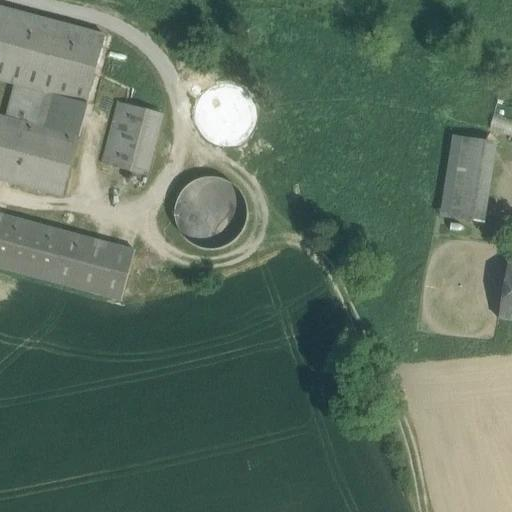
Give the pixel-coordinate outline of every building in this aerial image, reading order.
[(104,36),(0,8),(0,81),(16,85),(66,99),(86,104),(104,36)] [(511,85),(506,83),(502,94),(511,98),(511,85)] [(66,99),(16,85),(6,120),(57,133),(66,99)] [(163,116),(118,105),(102,165),(147,177),(163,116)] [(511,120),(495,115),(490,129),(511,136),(511,120)] [(6,120),(0,118),(0,180),(62,197),(77,139),(57,133),(6,120)] [(486,144),(455,140),(442,219),(473,223),(486,144)] [(244,228),(247,214),(244,201),(236,189),(224,182),(210,179),(197,182),(185,190),(177,202),(175,215),(178,229),(186,241),(197,248),(211,251),(225,248),(237,240),(244,228)] [(89,240),(0,216),(0,269),(75,290),(89,240)] [(135,252),(89,240),(75,290),(121,302),(135,252)] [(511,264),(508,264),(499,320),(511,322),(511,264)]
